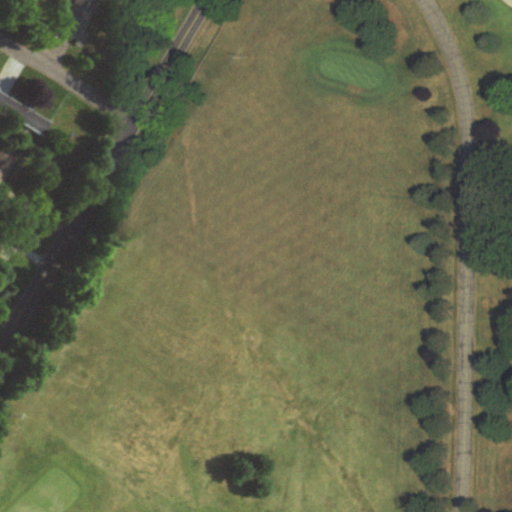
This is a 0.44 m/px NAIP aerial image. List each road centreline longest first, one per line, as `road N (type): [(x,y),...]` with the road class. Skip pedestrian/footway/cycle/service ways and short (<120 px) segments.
road 1 (secondary): [(208,0),(0,347)]
road 2 (residential): [(131,125),(0,44)]
